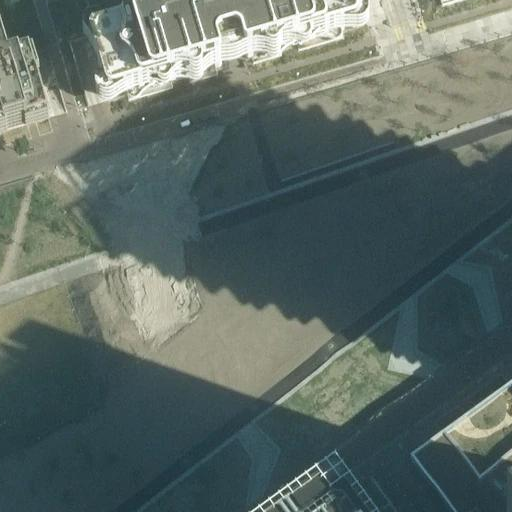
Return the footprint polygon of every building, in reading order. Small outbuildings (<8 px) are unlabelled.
[(95,60),(98,68),(103,85),(102,85),(100,86),(99,87),(98,89),(96,91),(96,93),(95,95),(95,97),(96,99),(97,101),(98,103),(99,105),(101,106),(103,107),(106,107),(108,107),(110,107),(112,106),(115,105),(119,102),(124,99),(126,98),(127,99),(128,100),(129,101),(130,102),(132,103),(134,103),(136,102),(138,101),(140,100),(141,97),(144,95),(147,92),(150,90),(153,89),(156,88),(157,88),(157,89),(158,89),(159,90),(160,90),(161,89),(163,88),(165,86),(168,85),(170,83),(171,83),(173,83),(177,82),(182,82),(186,82),(190,83),(192,84),(195,85),(197,84),(199,84),(200,83),(201,81),(202,79),(203,77),(202,75),(202,74),(216,70),(218,69),(220,69),(222,68),(226,68),(233,67),(236,66),(239,65),(241,63),(244,62),(247,61),(249,60),(251,59),(265,55),(266,57),(267,59),(268,60),(270,61),(272,62),(273,62),(275,62),(277,61),(278,60),(279,58),(281,57),(281,56),(284,53),(287,51),(290,49),(294,47),(296,46),(297,47),(297,48),(298,48),(299,49),(300,49),(301,49),(301,48),(303,47),(304,46),(306,44),(307,43),(309,43),(312,42),(313,42),(315,41),(318,41),(322,41),(325,41),(328,42),(330,43),(332,44),(334,44),(336,44),(338,43),(340,42),(341,40),(342,38),(342,37),(342,35),(342,34),(343,34),(348,34),(355,34),(359,34),(361,33),(364,32),(366,30),(367,28),(368,26),(368,24),(369,21),(368,19),(367,16),(365,14),(363,12),(360,11),(357,11),(355,11),(351,0),(206,0),(205,2),(202,3),(202,4),(201,4),(201,3),(200,3),(200,4),(199,4),(196,4),(196,3),(195,2),(194,2),(193,2),(192,2),(191,3),(190,4),(189,5),(187,6),(186,7),(185,7),(182,9),(149,18),(149,17),(148,16),(147,16),(145,16),(144,16),(143,17),(141,19),(138,21),(136,22),(135,22),(121,27),(120,25),(119,23),(117,21),(115,20),(113,20),(110,20),(108,22),(107,23),(106,25),(105,27),(106,29),(106,31),(105,31),(105,30),(103,28),(101,26),(98,24),(95,24),(92,24),(91,24),(89,25),(88,26),(86,28),(84,29),(84,31),(83,33),(83,36),(83,39),(84,41),(85,43),(88,47),(92,54),(95,60)] [(67,34),(68,38),(70,43),(90,37),(88,33),(87,33),(86,28),(84,29),(82,30),(81,31),(81,29),(74,31),(68,33),(68,34),(67,35),(67,34)] [(0,125),(2,125),(4,132),(6,131),(24,126),(27,125),(35,123),(48,119),(29,55),(29,54),(26,55),(8,60),(3,62),(0,51),(0,125)] [(27,125),(24,126),(25,130),(49,123),(48,119),(35,123),(27,125)] [(511,511),(511,395),(409,471),(438,511),(511,511)] [(393,511),(382,496),(373,502),(358,511),(393,511)]
